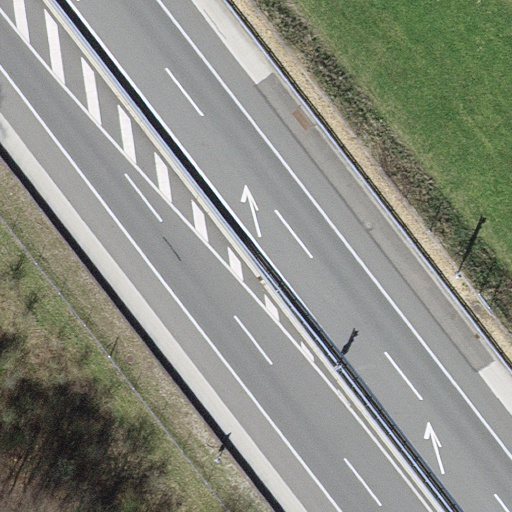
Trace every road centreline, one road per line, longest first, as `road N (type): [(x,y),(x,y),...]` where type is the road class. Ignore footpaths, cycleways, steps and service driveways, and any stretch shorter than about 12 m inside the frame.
road 1 (motorway): [(508,511),(112,0)]
road 2 (trunk): [(0,36),(290,392)]
road 3 (motorway): [(290,392),(382,511)]
